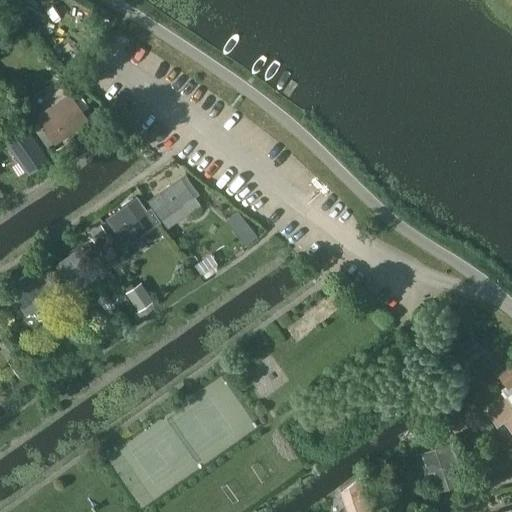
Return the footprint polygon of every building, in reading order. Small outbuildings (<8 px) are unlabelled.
[(69,92),(37,114),(43,123),(55,141),(87,119),(71,95),(69,92)] [(19,132),(7,141),(11,147),(13,145),(30,170),(28,171),(29,172),(47,159),(29,133),(23,137),(19,132)] [(156,195),(149,201),(161,218),(162,218),(168,226),(201,204),(194,195),(195,195),(183,177),(156,195)] [(137,197),(119,209),(137,235),(156,223),(137,197)] [(256,236),(243,220),(234,228),(246,244),(256,236)] [(69,283),(96,264),(83,247),(57,265),(69,283)] [(196,262),(203,272),(218,261),(210,250),(196,262)] [(38,266),(8,287),(26,313),(62,289),(55,279),(50,282),(38,266)] [(153,299),(141,282),(129,290),(140,307),(153,299)] [(465,360),(484,347),(473,332),(454,348),(465,361),(465,360)] [(484,347),(465,360),(468,365),(487,351),(484,347)] [(508,386),(511,383),(511,364),(499,373),(508,386)] [(511,403),(507,396),(488,410),(497,423),(505,417),(511,425),(511,403)] [(467,426),(458,413),(448,420),(457,433),(467,426)] [(458,484),(453,470),(461,468),(451,441),(422,451),(430,475),(435,473),(440,490),(458,484)] [(348,511),(375,511),(367,488),(363,475),(341,491),(348,511)]
